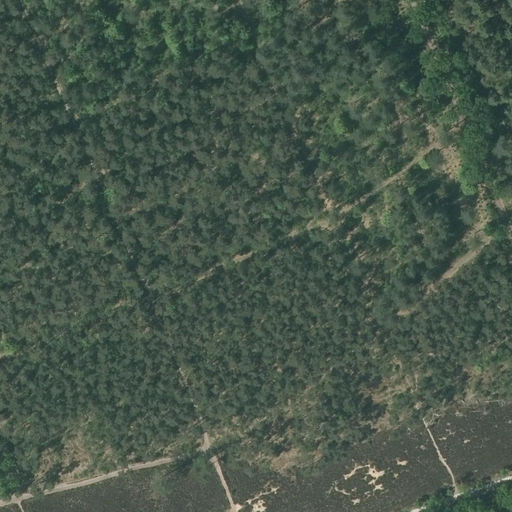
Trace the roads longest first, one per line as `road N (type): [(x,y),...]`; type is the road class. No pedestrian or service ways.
road 1 (unknown): [(0,506),(208,450),(20,0)]
road 2 (track): [(208,450),(250,437),(511,229)]
road 3 (track): [(511,227),(416,0)]
